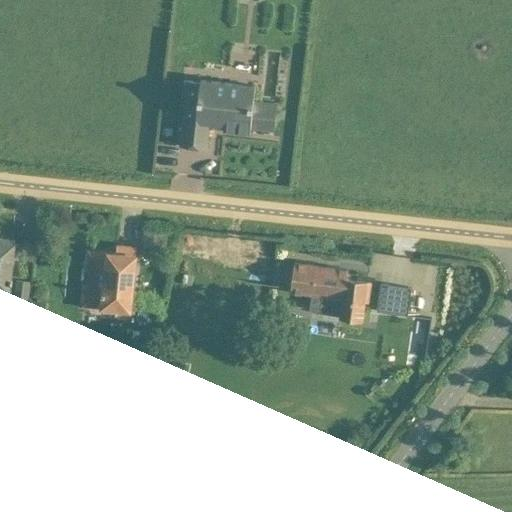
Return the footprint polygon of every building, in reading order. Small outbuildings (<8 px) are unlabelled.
[(187,75),(178,146),(207,150),(211,122),(273,130),(277,101),(256,98),(258,85),(187,75)] [(0,292),(8,293),(15,244),(0,242),(0,292)] [(81,306),(133,312),(139,254),(87,249),(81,306)] [(345,298),(349,269),(296,262),(292,292),(345,298)] [(312,321),(289,317),(282,354),(304,358),(312,321)]
